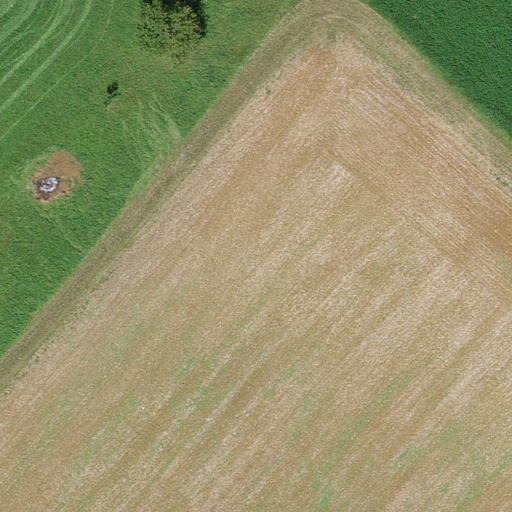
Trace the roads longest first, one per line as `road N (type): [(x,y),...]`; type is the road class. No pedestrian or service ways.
road 1 (track): [(0,361),(275,41)]
road 2 (track): [(511,178),(359,35),(321,24),(275,41)]
